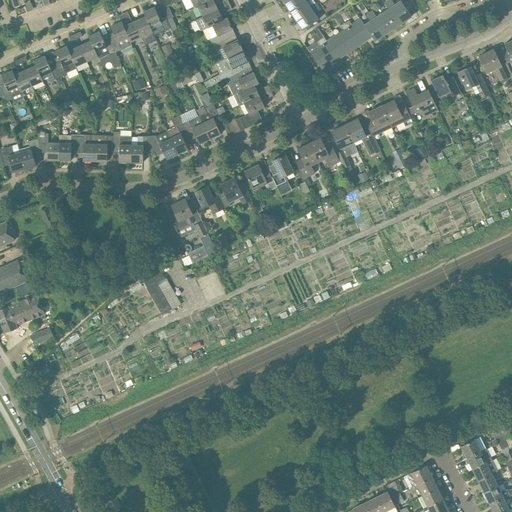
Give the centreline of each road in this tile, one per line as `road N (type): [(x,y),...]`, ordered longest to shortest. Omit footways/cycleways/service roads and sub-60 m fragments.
road 1 (unclassified): [(0,200),(40,190),(158,186),(300,121)]
road 2 (residential): [(0,60),(132,0)]
road 3 (residential): [(300,121),(239,0)]
road 4 (unclassified): [(388,69),(511,17)]
